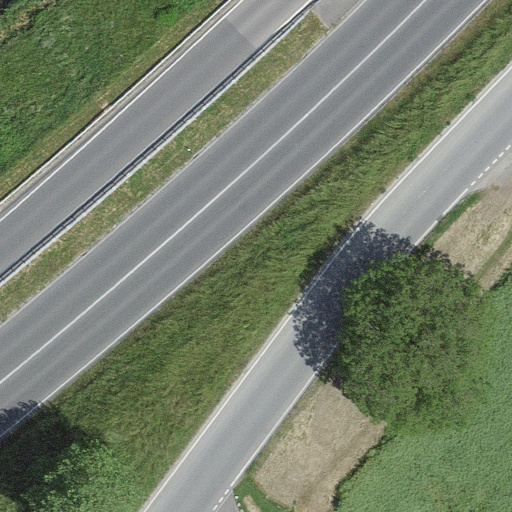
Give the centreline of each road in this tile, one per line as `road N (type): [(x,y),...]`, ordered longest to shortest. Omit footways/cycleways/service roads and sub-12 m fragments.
road 1 (primary): [(425,0),(220,193),(0,382)]
road 2 (primary): [(180,511),(385,240),(511,107)]
road 3 (primary): [(275,0),(0,243)]
